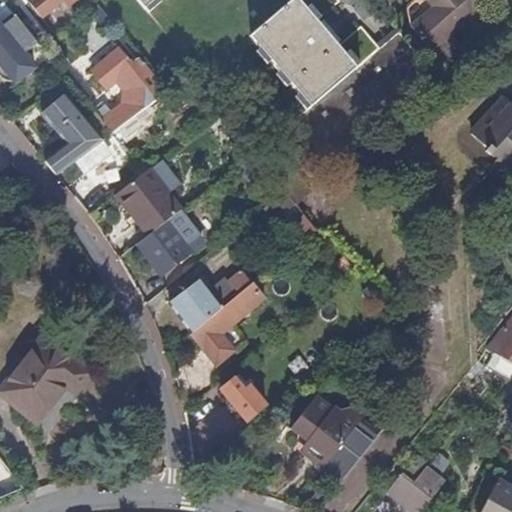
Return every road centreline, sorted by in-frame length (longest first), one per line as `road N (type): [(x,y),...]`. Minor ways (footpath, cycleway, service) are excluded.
road 1 (residential): [(0,130),(82,221),(145,339),(172,431),(174,497)]
road 2 (residential): [(39,511),(174,497)]
